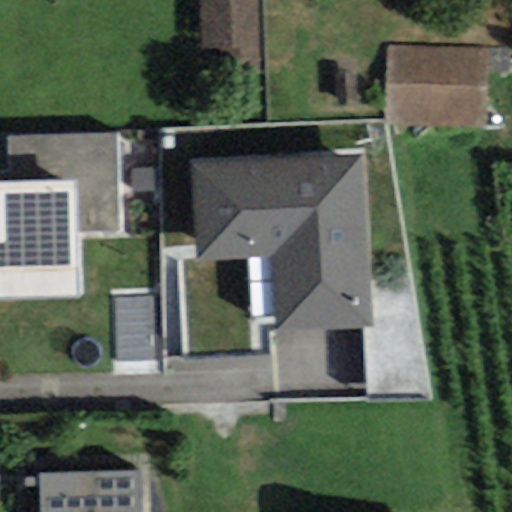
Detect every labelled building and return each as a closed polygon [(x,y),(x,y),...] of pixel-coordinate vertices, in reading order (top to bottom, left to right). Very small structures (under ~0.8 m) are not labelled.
[(258,0),(194,0),(195,66),(258,66),(258,0)] [(488,49),(387,47),(386,125),(486,126),(488,49)] [(6,138),(7,183),(74,181),(76,236),(122,235),(120,135),(6,138)] [(371,329),(360,155),(191,165),(197,260),(272,256),(277,335),(371,329)] [(7,183),(0,183),(0,298),(77,297),(76,236),(74,181),(7,183)] [(153,361),(151,299),(114,300),(116,362),(153,361)] [(139,511),(139,471),(38,474),(38,511),(139,511)]
